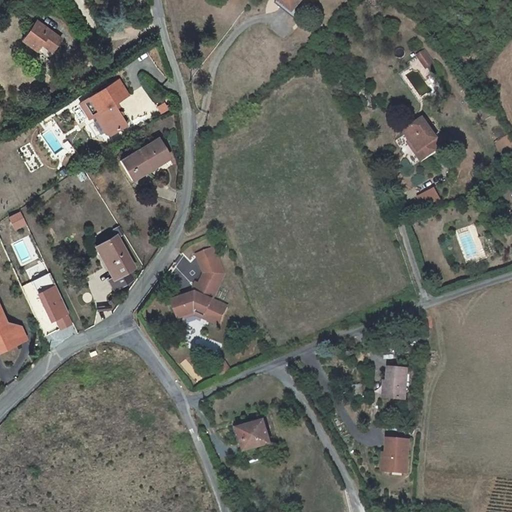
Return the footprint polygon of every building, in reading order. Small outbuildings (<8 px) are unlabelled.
[(282,0),(295,10),(302,0),(282,0)] [(22,40),(49,60),(59,46),(57,45),(61,39),(36,21),(22,40)] [(425,51),(418,55),(427,68),(434,63),(425,51)] [(96,94),(84,101),(89,108),(84,110),(89,118),(96,114),(98,117),(97,118),(106,133),(110,134),(127,124),(122,117),(122,114),(119,112),(114,104),(128,95),(119,80),(98,92),(96,92),(96,94)] [(84,101),(80,103),(84,110),(89,108),(84,101)] [(407,127),(408,129),(422,120),(420,117),(407,127)] [(444,146),(424,118),(422,120),(408,129),(405,132),(411,141),(417,148),(415,150),(423,161),(444,146)] [(170,158),(159,138),(120,161),(132,180),(170,158)] [(421,209),(441,202),(436,188),(416,195),(421,209)] [(119,227),(115,230),(118,237),(123,234),(119,227)] [(133,268),(116,238),(98,248),(115,278),(129,270),(133,268)] [(197,255),(200,262),(217,255),(214,248),(197,255)] [(178,314),(184,317),(185,316),(196,312),(205,316),(204,318),(219,325),(227,306),(212,300),(224,273),(217,255),(200,262),(205,274),(200,284),(195,286),(194,286),(195,290),(196,293),(181,298),(177,299),(175,305),(178,314)] [(24,269),(47,324),(67,315),(44,261),(24,269)] [(134,279),(129,270),(115,278),(110,280),(116,289),(134,279)] [(180,296),(181,298),(196,293),(195,290),(180,296)] [(0,351),(19,343),(13,330),(15,325),(5,323),(0,310),(0,351)] [(13,330),(19,343),(26,340),(20,327),(15,325),(13,330)] [(218,368),(223,375),(231,370),(226,363),(218,368)] [(390,382),(389,398),(406,399),(408,369),(389,368),(388,382),(390,382)] [(359,386),(353,386),(354,397),(362,396),(361,388),(359,388),(359,386)] [(242,424),(233,427),(239,445),(243,444),(246,452),(271,444),(264,421),(243,427),(242,424)] [(390,455),(389,472),(407,473),(409,441),(388,439),(387,454),(387,455),(390,455)]
